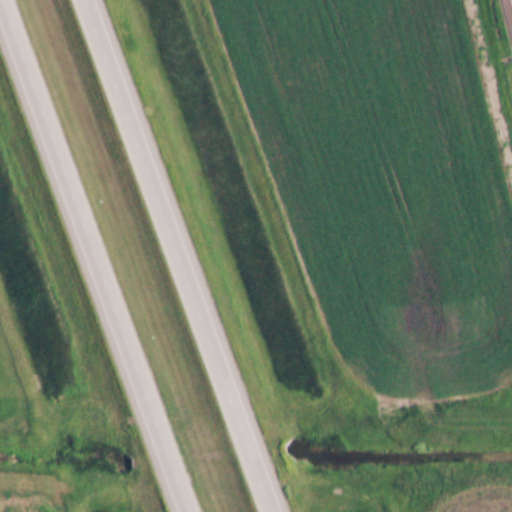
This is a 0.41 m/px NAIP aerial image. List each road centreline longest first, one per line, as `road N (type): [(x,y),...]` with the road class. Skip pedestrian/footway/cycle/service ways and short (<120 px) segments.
road 1 (motorway): [(0,0),(188,511)]
road 2 (motorway): [(269,511),(87,0)]
